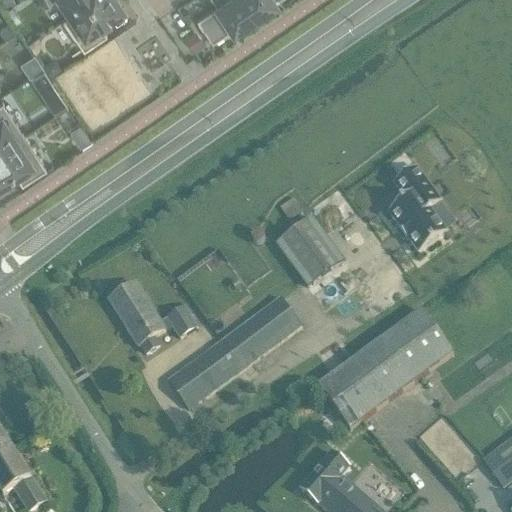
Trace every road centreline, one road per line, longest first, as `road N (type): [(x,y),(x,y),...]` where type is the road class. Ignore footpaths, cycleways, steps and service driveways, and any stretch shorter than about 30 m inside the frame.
road 1 (secondary): [(3,287),(415,0)]
road 2 (secondary): [(365,0),(0,256)]
road 3 (residential): [(137,511),(128,485),(3,287)]
